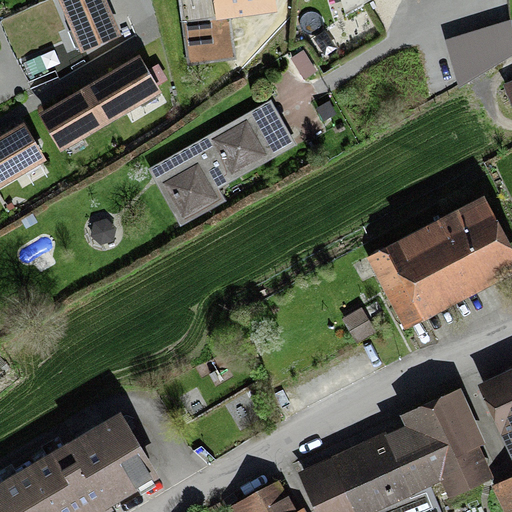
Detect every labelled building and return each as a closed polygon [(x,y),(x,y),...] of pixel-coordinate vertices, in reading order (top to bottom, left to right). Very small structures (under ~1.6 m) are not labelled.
[(116,32),(101,0),(63,0),(84,46),(116,32)] [(196,0),(197,7),(191,8),(195,33),(221,30),(218,6),(228,5),(228,7),(267,2),(266,0),(196,0)] [(340,0),(345,15),(369,0),(340,0)] [(511,33),(510,21),(448,42),(458,88),(511,55),(511,33)] [(137,60),(94,85),(112,115),(155,90),(137,60)] [(63,145),(102,122),(84,92),(45,115),(63,145)] [(195,163),(161,182),(182,219),(218,199),(211,187),(268,155),(247,119),(189,152),(195,163)] [(22,128),(0,140),(0,181),(40,158),(22,128)] [(478,200),(370,257),(401,316),(509,259),(478,200)] [(489,385),(486,387),(511,441),(511,374),(511,375),(510,372),(488,383),(489,385)] [(371,455),(307,484),(320,511),(441,511),(434,494),(451,487),(452,489),(484,475),(447,394),(403,414),(408,425),(366,444),(371,455)] [(119,419),(0,490),(0,511),(72,511),(103,494),(106,499),(151,471),(119,419)] [(505,511),(511,511),(511,478),(495,487),(505,511)] [(290,511),(277,487),(231,511),(290,511)]
